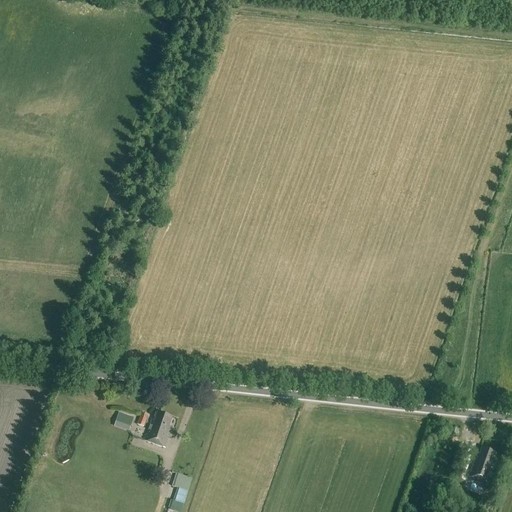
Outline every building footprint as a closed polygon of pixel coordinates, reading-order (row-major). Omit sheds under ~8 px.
[(133,419),(118,413),(113,427),(128,432),(133,419)] [(154,418),(153,424),(151,423),(144,441),(164,448),(168,437),(166,437),(168,429),(172,418),(157,413),(156,414),(155,414),(153,418),(154,418)] [(147,416),(141,414),(137,425),(143,427),(147,416)] [(463,450),(457,448),(451,467),(457,469),(463,450)] [(492,465),(496,454),(481,449),(477,459),(475,458),(467,477),(488,485),(495,466),(492,465)] [(187,492),(177,489),(173,502),(183,505),(187,492)]
